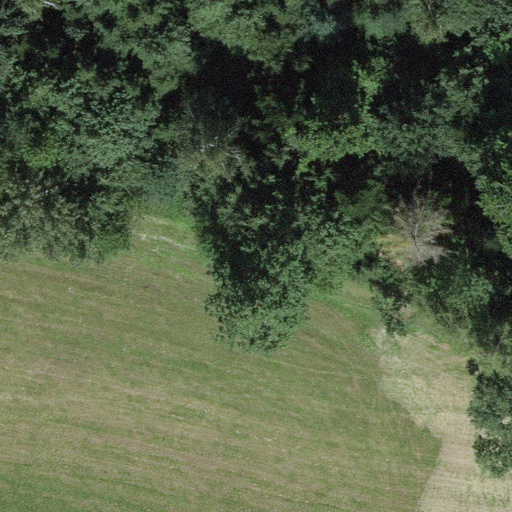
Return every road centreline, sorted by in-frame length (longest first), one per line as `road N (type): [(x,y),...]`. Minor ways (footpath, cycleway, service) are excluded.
road 1 (track): [(511,362),(398,302),(180,237),(0,213)]
road 2 (track): [(180,237),(266,0)]
